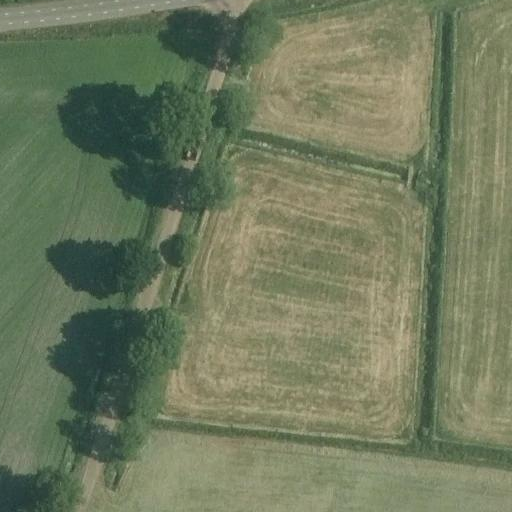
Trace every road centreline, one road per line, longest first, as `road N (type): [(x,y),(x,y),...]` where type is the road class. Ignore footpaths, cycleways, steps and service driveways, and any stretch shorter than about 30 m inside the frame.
road 1 (unclassified): [(75,511),(241,0)]
road 2 (tertiary): [(148,0),(0,21)]
